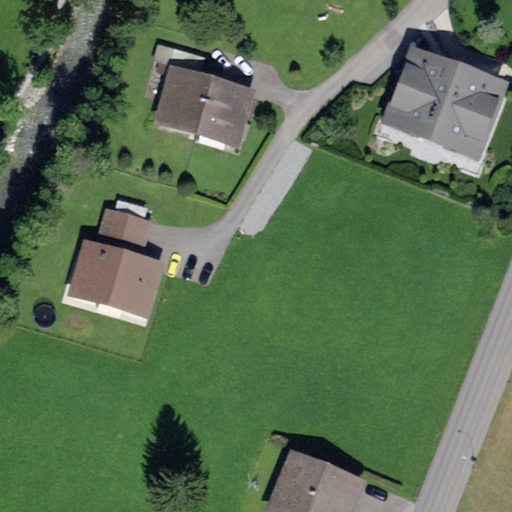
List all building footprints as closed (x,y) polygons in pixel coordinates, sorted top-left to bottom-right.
[(166,78),(196,86),(204,61),(158,48),(154,62),(169,66),(166,78)] [(416,63),(394,121),(473,152),(496,94),(416,63)] [(196,86),(166,78),(163,88),(171,90),(162,120),(199,131),(210,91),(196,86)] [(210,91),(199,131),(235,141),(244,110),(252,113),(254,103),(210,91)] [(144,226),(111,217),(99,256),(90,254),(79,292),(142,310),(154,272),(133,266),(144,226)] [(342,511),(346,506),(347,506),(353,490),(353,488),(333,480),(336,473),(300,458),(280,508),(290,511),(342,511)]
